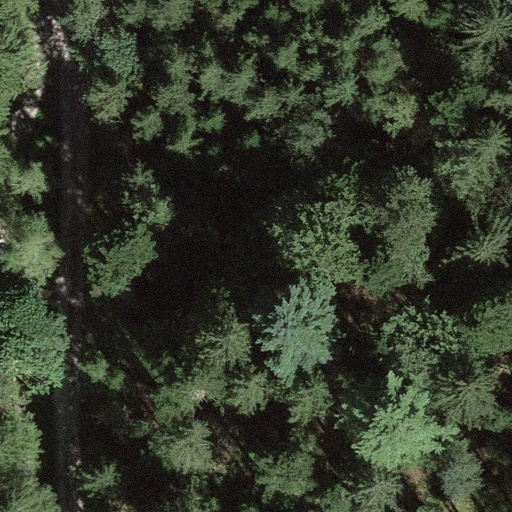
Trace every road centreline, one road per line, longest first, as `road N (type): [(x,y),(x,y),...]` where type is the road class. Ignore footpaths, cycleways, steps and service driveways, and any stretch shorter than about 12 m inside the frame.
road 1 (track): [(62,0),(65,511)]
road 2 (track): [(62,59),(0,196)]
